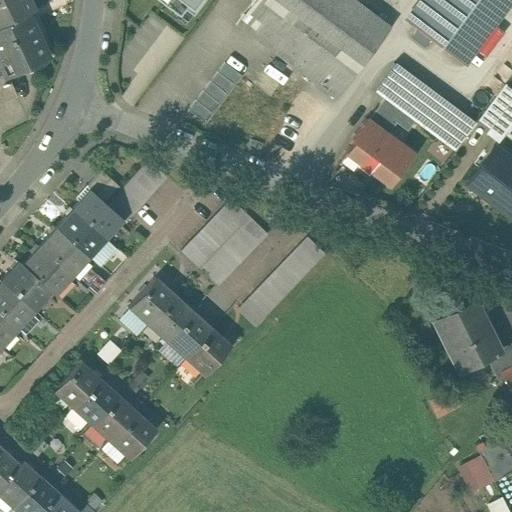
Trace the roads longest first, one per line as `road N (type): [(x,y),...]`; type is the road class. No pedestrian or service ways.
road 1 (residential): [(80,110),(511,272)]
road 2 (residential): [(80,110),(42,168),(0,209)]
